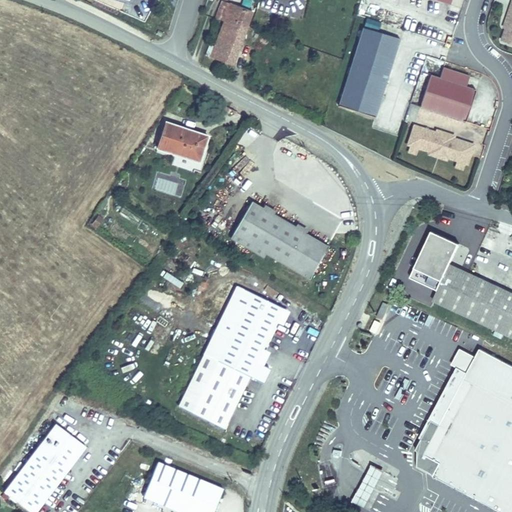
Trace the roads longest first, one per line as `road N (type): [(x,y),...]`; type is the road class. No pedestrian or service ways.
road 1 (tertiary): [(263,511),(281,447),(369,264),(377,202)]
road 2 (tertiary): [(377,202),(361,169),(318,134),(169,59)]
road 3 (residential): [(478,206),(510,100),(499,68),(476,41),(479,0)]
road 4 (tertiary): [(169,59),(49,0)]
